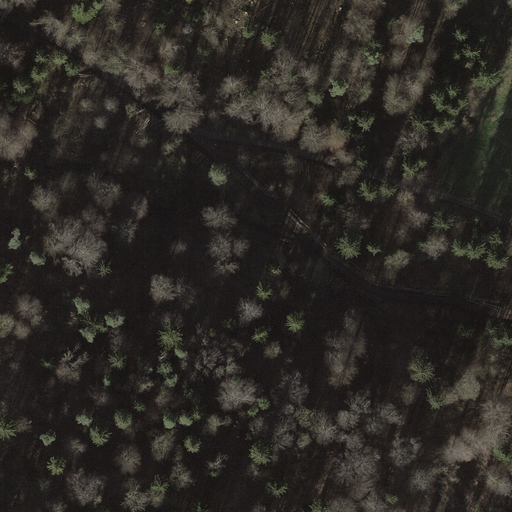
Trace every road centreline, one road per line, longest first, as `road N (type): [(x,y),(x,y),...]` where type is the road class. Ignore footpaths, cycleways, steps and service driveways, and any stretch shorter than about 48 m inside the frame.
road 1 (track): [(511,317),(369,290),(190,132)]
road 2 (track): [(190,132),(276,144),(511,223)]
road 3 (track): [(190,132),(0,7)]
